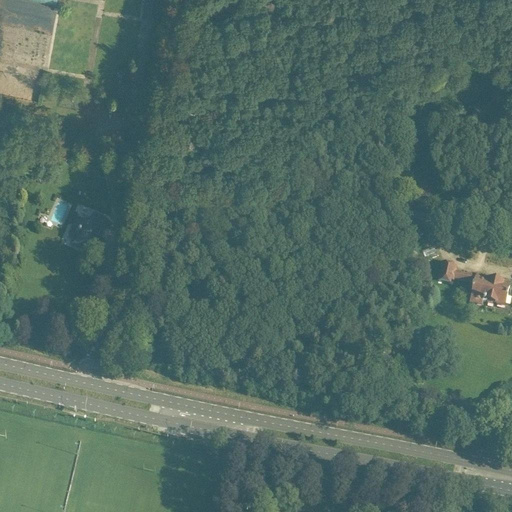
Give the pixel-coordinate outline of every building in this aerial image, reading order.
[(142,16),(142,17),(150,18),(153,0),(145,0),(142,16)] [(129,82),(116,80),(114,94),(127,96),(129,82)] [(156,86),(149,85),(144,121),(150,122),(156,86)] [(399,142),(403,156),(432,147),(428,133),(399,142)] [(435,195),(408,160),(392,173),(418,208),(435,195)] [(75,247),(77,242),(92,249),(96,241),(98,242),(101,234),(100,234),(102,228),(104,229),(107,221),(93,216),(90,224),(84,221),(80,231),(79,231),(79,233),(81,234),(77,242),(69,239),(67,244),(75,247)] [(453,279),(471,283),(473,284),(472,288),(473,289),(470,303),(482,305),(483,302),(505,306),(510,285),(454,272),(455,267),(442,264),(438,281),(451,285),(453,279)]
